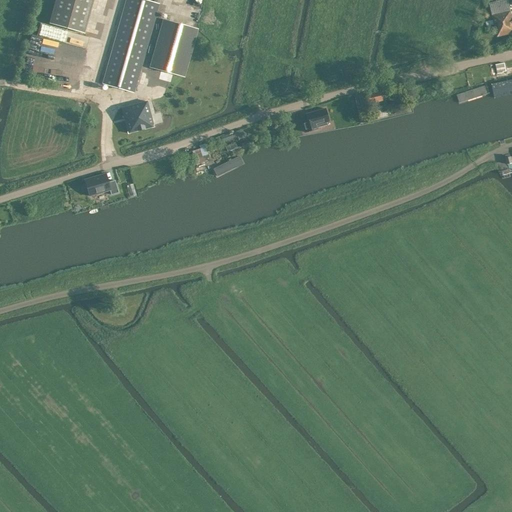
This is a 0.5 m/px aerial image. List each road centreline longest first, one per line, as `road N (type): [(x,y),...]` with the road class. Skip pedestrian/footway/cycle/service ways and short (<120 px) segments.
road 1 (unclassified): [(0,307),(239,254),(424,188),(511,140)]
road 2 (tertiary): [(0,196),(353,84),(511,48)]
